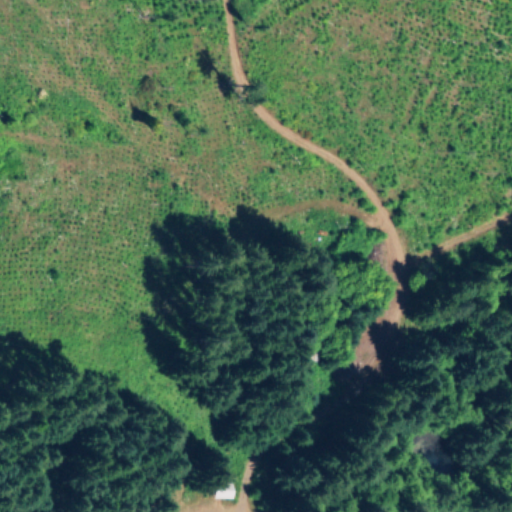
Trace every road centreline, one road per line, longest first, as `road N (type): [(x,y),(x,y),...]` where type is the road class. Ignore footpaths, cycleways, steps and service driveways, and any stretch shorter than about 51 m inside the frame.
road 1 (track): [(511,170),(404,224),(310,199),(241,142),(226,111),(226,0)]
road 2 (track): [(404,224),(410,262),(387,331),(362,379),(300,442),(262,449),(244,492),(258,511)]
